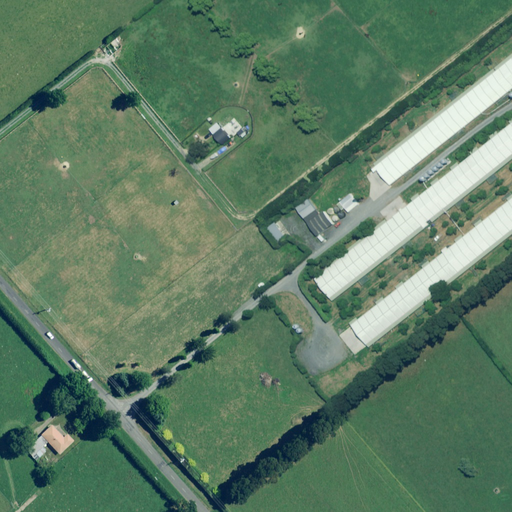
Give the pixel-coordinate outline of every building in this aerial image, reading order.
[(373,167),(373,168),(370,170),(373,173),(376,171),(386,184),(511,84),(511,53),(458,96),(455,92),(449,97),(452,101),(436,114),(419,127),(416,123),(409,129),(412,133),(374,163),(375,165),(373,167)] [(357,281),(361,285),(369,279),(365,275),(402,246),(406,251),(413,245),(409,240),(454,205),(458,209),(466,203),(462,198),(486,180),(489,184),(497,178),(493,174),(511,159),(511,119),(509,122),(510,124),(497,135),(495,132),(489,137),(491,140),(478,150),(476,147),(469,153),(471,155),(459,165),(457,163),(449,168),(451,171),(439,181),(437,178),(430,184),(432,186),(406,206),(387,221),(314,279),(331,301),(357,281)] [(230,137),(218,123),(210,130),(222,143),(230,137)] [(420,179),(424,184),(450,163),(446,158),(420,179)] [(511,194),(506,199),(508,202),(482,223),(479,220),(474,224),(476,227),(463,238),(461,235),(455,240),(457,243),(448,250),(446,247),(440,251),(442,254),(430,264),(428,261),(422,266),(424,269),(404,284),(402,282),(395,287),(397,290),(384,300),(382,297),(376,302),(377,305),(358,320),(356,318),(349,323),(368,347),(374,342),(379,348),(386,342),(382,337),(414,312),(418,317),(426,311),(422,305),(511,235),(511,194)] [(339,207),(342,211),(345,208),(348,212),(358,205),(350,195),(340,202),(337,205),(339,207)] [(300,213),(317,236),(321,242),(325,240),(320,234),(333,225),(324,212),(320,215),(309,199),(294,210),(297,215),(300,213)] [(334,211),(331,207),(326,211),(335,222),(340,218),(334,211)] [(340,218),(341,220),(346,216),(342,211),(339,207),(334,211),(340,218)] [(287,238),(276,223),(267,230),(277,244),(287,238)] [(41,448),(47,443),(58,455),(72,441),(66,434),(62,438),(51,425),(40,435),(24,450),(35,462),(46,452),(41,448)]
